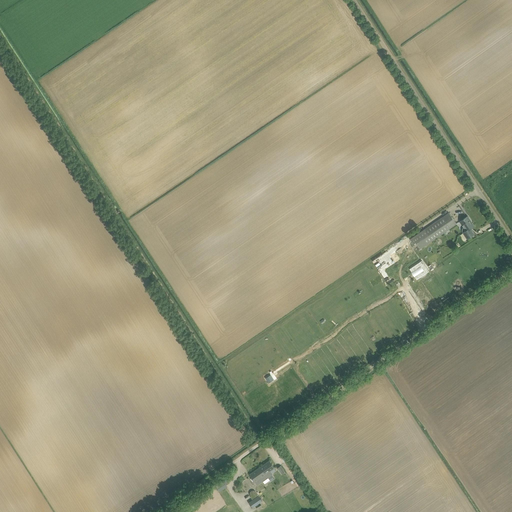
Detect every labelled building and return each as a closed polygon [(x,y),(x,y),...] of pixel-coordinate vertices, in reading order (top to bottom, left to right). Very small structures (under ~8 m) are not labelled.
[(420,248),(452,227),(456,224),(449,213),(419,233),(410,239),(413,243),(416,242),(420,248)] [(470,228),(474,226),(471,222),(471,223),(467,217),(460,222),(463,227),(463,228),(462,230),(462,231),(463,232),(466,230),(467,231),(470,228)] [(474,234),(470,228),(467,231),(466,230),(463,232),(462,233),(463,233),(460,235),(462,237),(464,240),(467,239),(474,234)] [(279,454),(282,462),(288,460),(284,452),(279,454)] [(275,468),(272,464),(270,460),(260,467),(268,478),(272,474),(270,471),(275,468)] [(257,485),(268,478),(260,467),(250,474),(257,485)] [(249,502),(252,508),(263,501),(259,495),(255,491),(254,490),(252,490),(251,491),(250,493),(250,494),(251,496),(250,497),(252,500),(249,502)]
